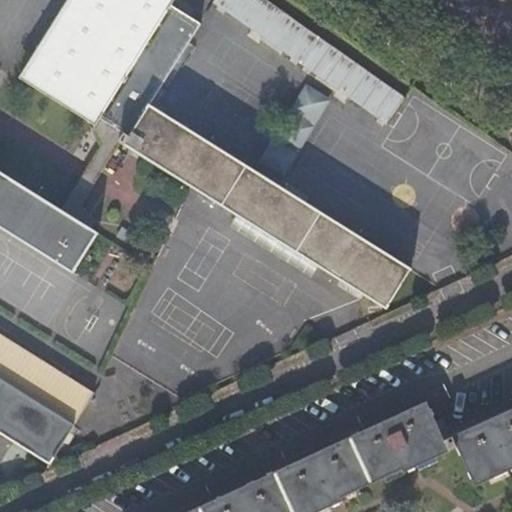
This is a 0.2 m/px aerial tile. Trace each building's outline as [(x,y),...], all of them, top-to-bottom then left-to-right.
[(175,0),(174,0),(68,0),(18,80),(93,127),(98,121),(108,127),(100,140),(103,142),(115,149),(118,144),(385,310),(409,271),(148,110),(199,27),(183,17),(169,9),(175,0)] [(189,8),(175,0),(169,9),(183,17),(189,8)] [(386,124),(403,98),(259,0),(213,0),(211,4),(386,124)] [(268,155),(293,169),(332,96),(306,83),(268,155)] [(115,149),(103,142),(60,211),(72,218),(115,149)] [(0,228),(36,252),(71,274),(96,234),(72,218),(60,211),(0,173),(0,228)] [(0,435),(48,467),(93,397),(0,341),(0,435)] [(426,400),(206,503),(186,511),(314,511),(342,499),(341,496),(401,467),(403,470),(458,445),(476,484),(511,468),(511,407),(444,439),(426,400)]
